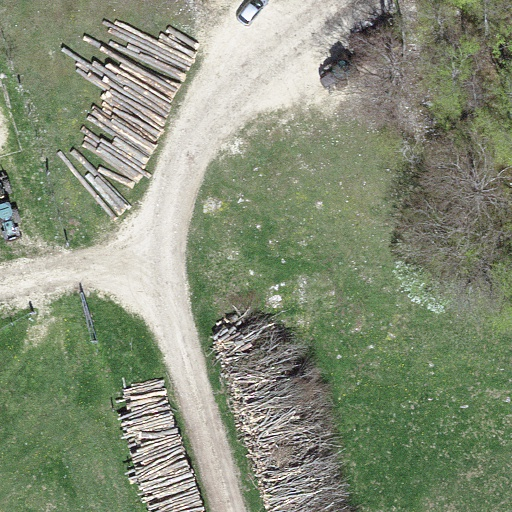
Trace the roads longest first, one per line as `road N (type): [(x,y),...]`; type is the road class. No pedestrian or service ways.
road 1 (track): [(296,0),(191,134),(160,220),(158,261),(227,511)]
road 2 (track): [(158,261),(67,269),(0,287)]
